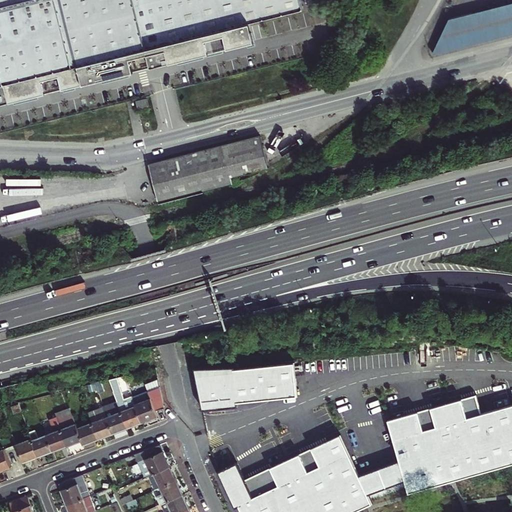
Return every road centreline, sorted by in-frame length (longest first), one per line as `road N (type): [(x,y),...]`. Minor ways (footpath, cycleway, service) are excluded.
road 1 (motorway): [(0,357),(511,218)]
road 2 (motorway): [(511,179),(0,316)]
road 3 (motorway): [(0,363),(335,286),(427,277),(511,283)]
road 4 (residential): [(35,481),(184,424)]
